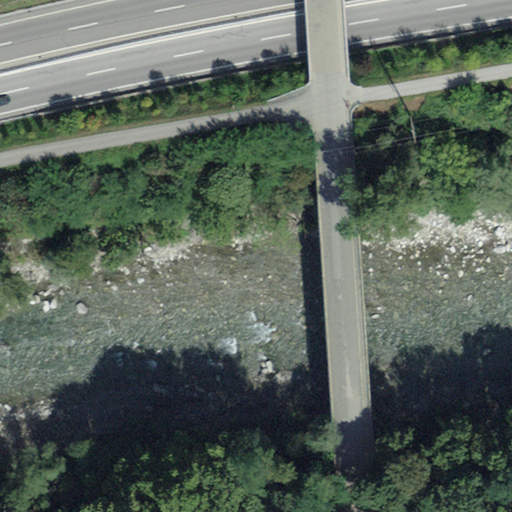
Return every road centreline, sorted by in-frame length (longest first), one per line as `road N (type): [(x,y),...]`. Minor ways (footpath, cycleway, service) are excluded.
road 1 (track): [(0,167),(511,72)]
road 2 (unclassified): [(357,511),(323,0)]
road 3 (motorway): [(0,93),(192,50),(495,0)]
road 4 (motorway): [(209,0),(0,44)]
